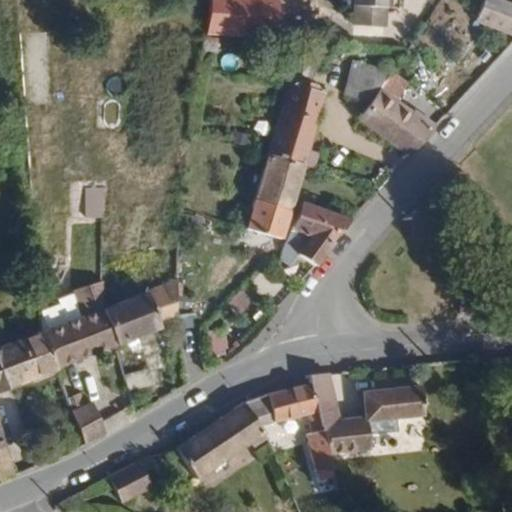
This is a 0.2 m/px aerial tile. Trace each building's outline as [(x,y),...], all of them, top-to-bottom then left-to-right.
[(383,28),(383,0),(353,0),(353,27),(383,28)] [(510,40),(511,35),(511,8),(490,0),(477,0),(469,23),(510,40)] [(228,28),(228,11),(205,11),(203,27),(228,28)] [(246,44),(246,33),(237,32),(237,27),(228,28),(203,27),(201,42),(215,43),(246,44)] [(214,56),(215,43),(201,42),(199,56),(214,56)] [(372,91),(386,70),(347,59),(339,85),(372,91)] [(388,101),(403,80),(386,70),(372,91),(388,101)] [(306,158),(326,95),(321,94),(324,82),(310,79),(307,89),(289,86),(268,163),(301,174),(306,158)] [(429,129),(388,101),(372,91),(339,85),(338,92),(364,99),(350,119),(402,161),(429,129)] [(312,178),(316,161),(306,158),(301,174),(312,178)] [(297,187),(301,174),(268,163),(256,206),(288,215),(297,187)] [(281,241),(288,215),(256,206),(248,235),(281,241)] [(313,273),(353,223),(303,207),(298,218),(284,248),(302,262),(313,273)] [(202,237),(203,226),(177,221),(175,232),(202,237)] [(302,262),(284,248),(282,253),(278,261),(293,274),(302,262)] [(164,278),(158,256),(142,261),(147,284),(164,278)] [(157,314),(174,307),(173,300),(167,277),(164,278),(147,284),(102,301),(116,340),(161,321),(157,314)] [(182,348),(198,345),(189,297),(173,300),(174,307),(182,348)] [(116,340),(102,301),(42,325),(56,366),(116,340)] [(467,314),(467,306),(452,307),(452,315),(467,314)] [(224,334),(221,314),(206,316),(209,336),(224,334)] [(0,387),(56,366),(42,325),(2,339),(0,339),(0,387)] [(154,375),(149,358),(125,367),(131,383),(154,375)] [(139,407),(158,395),(148,382),(134,392),(139,407)] [(368,446),(367,433),(394,429),(424,426),(419,391),(358,399),(361,424),(342,428),(331,383),(305,387),(307,395),(315,423),(320,439),(328,467),(370,461),(368,446)] [(107,427),(92,392),(68,402),(82,442),(107,427)] [(262,442),(315,423),(307,395),(250,416),(262,442)] [(250,416),(248,412),(174,459),(192,488),(263,445),(262,442),(250,416)] [(0,480),(18,474),(0,414),(0,480)] [(397,442),(394,429),(367,433),(368,446),(397,442)] [(328,467),(320,439),(305,443),(318,487),(332,482),(328,467)] [(140,460),(108,472),(118,500),(150,489),(140,460)]
